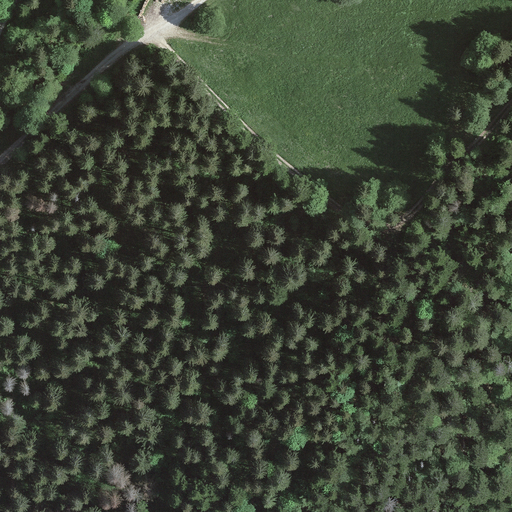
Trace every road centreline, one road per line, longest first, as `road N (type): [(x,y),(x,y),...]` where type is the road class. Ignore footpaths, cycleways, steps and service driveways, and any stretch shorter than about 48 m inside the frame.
road 1 (track): [(398,209),(334,194),(311,179),(164,35)]
road 2 (track): [(0,173),(107,54),(164,35)]
road 3 (track): [(511,116),(421,206),(398,209)]
